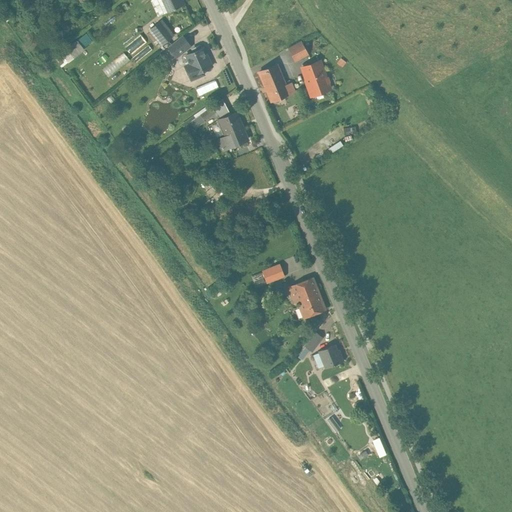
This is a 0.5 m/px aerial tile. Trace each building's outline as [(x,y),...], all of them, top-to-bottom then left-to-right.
[(161,0),(167,12),(184,4),(182,0),(161,0)] [(173,36),(160,21),(150,29),(162,45),(173,36)] [(141,34),(124,45),(130,53),(146,43),(141,34)] [(183,37),(168,48),(176,57),(190,46),(183,37)] [(60,52),(68,62),(84,49),(77,39),(60,52)] [(301,41),(288,48),(295,61),(308,54),(301,41)] [(135,60),(152,50),(149,45),(132,55),(135,60)] [(199,46),(192,49),(194,52),(186,56),(190,64),(185,66),(191,79),(203,74),(201,70),(212,65),(209,58),(207,59),(202,48),(200,49),(199,46)] [(101,68),(108,77),(130,60),(123,51),(101,68)] [(319,61),(302,67),(309,85),(308,85),(311,95),(330,89),(328,84),(329,82),(327,78),(325,77),(319,61)] [(277,64),(259,72),(271,101),(294,91),(291,82),(285,85),(277,64)] [(214,78),(195,88),(199,95),(218,86),(214,78)] [(212,107),(200,115),(204,120),(216,112),(212,107)] [(187,119),(194,128),(204,121),(197,111),(187,119)] [(236,112),(218,119),(226,136),(219,139),(223,149),(247,139),(236,112)] [(330,152),(342,144),(339,140),(327,147),(330,152)] [(218,173),(209,180),(215,187),(223,180),(218,173)] [(274,205),(267,210),(270,214),(277,210),(274,205)] [(266,282),(284,275),(279,262),(261,269),(266,282)] [(251,275),(256,287),(265,283),(261,271),(251,275)] [(312,277),(291,286),(298,301),(319,293),(312,277)] [(319,293),(298,301),(304,318),(325,309),(319,293)] [(316,333),(306,347),(311,351),(322,337),(316,333)] [(334,344),(319,350),(325,368),(343,361),(340,354),(339,355),(334,344)] [(379,436),(372,438),(377,456),(385,454),(379,436)]
